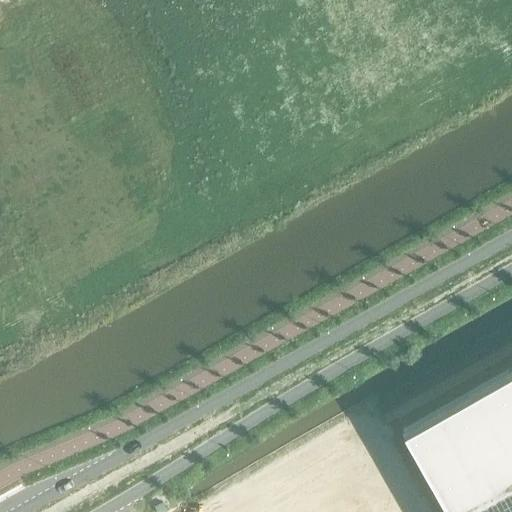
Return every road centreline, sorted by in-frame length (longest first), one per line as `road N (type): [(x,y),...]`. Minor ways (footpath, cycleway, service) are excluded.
road 1 (tertiary): [(511,234),(21,511)]
road 2 (tertiary): [(98,511),(511,271)]
